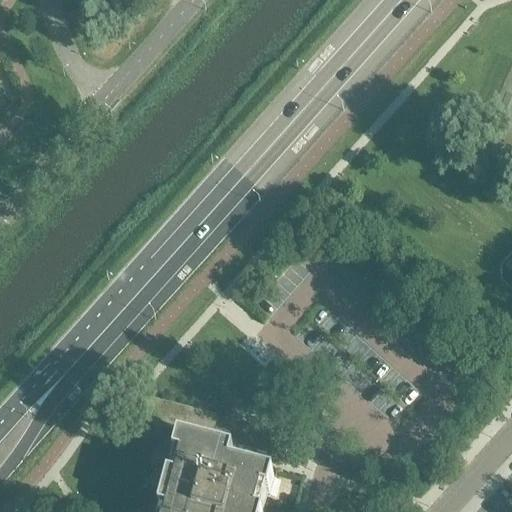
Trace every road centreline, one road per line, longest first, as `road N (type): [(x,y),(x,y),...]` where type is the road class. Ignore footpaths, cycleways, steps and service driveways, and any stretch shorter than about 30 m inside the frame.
road 1 (tertiary): [(62,377),(400,0)]
road 2 (unclassified): [(0,216),(105,99)]
road 3 (unclassified): [(105,99),(194,0)]
